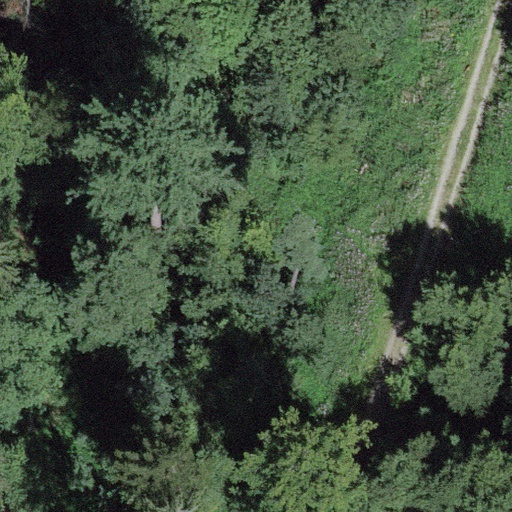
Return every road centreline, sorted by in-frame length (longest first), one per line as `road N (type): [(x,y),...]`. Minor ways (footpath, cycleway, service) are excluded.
road 1 (track): [(491,0),(342,511)]
road 2 (track): [(31,511),(0,347)]
